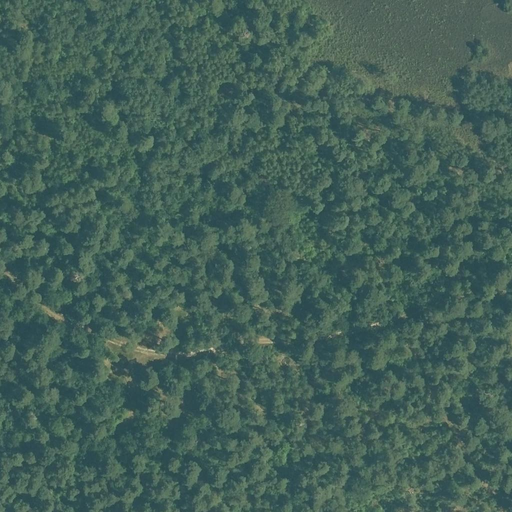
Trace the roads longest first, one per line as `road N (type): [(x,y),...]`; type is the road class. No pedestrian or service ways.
road 1 (track): [(0,273),(69,319),(193,355),(390,322)]
road 2 (track): [(390,322),(506,511)]
road 3 (track): [(511,292),(390,322)]
